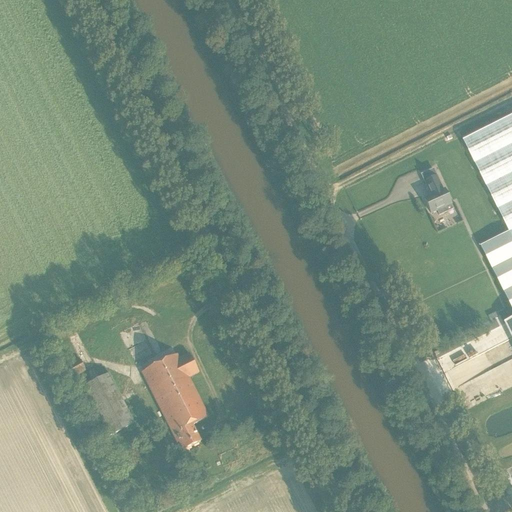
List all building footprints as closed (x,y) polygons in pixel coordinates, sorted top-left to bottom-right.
[(511,116),(467,139),(511,229),(511,231),(484,245),(511,301),(511,116)] [(431,196),(424,199),(431,213),(437,211),(439,215),(446,212),(444,208),(451,204),(445,189),(443,190),(436,176),(425,182),(431,196)] [(498,217),(492,220),(495,227),(487,232),(491,238),(506,231),(498,217)] [(493,336),(468,348),(471,354),(496,342),(493,336)] [(129,359),(137,359),(137,348),(128,349),(129,359)] [(188,378),(199,372),(189,354),(179,358),(177,355),(141,373),(176,443),(179,442),(184,451),(201,443),(192,425),(208,417),(188,378)] [(56,374),(60,381),(70,377),(72,379),(86,372),(80,360),(65,367),(66,368),(56,374)] [(83,387),(109,437),(135,424),(109,374),(83,387)]
